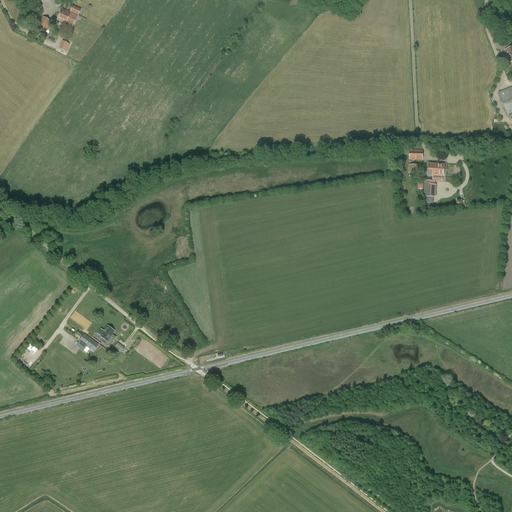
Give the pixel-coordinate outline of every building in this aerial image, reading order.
[(73,6),(70,13),(71,13),(71,12),(78,15),(80,10),(73,6)] [(57,20),(64,24),(67,18),(68,19),(71,13),(70,13),(62,9),(57,20)] [(67,18),(64,24),(66,24),(65,25),(72,28),(78,15),(71,12),(71,13),(68,19),(67,18)] [(42,16),(35,27),(44,33),(51,22),(42,16)] [(511,86),(498,93),(508,116),(511,114),(511,86)] [(423,151),(410,150),(410,160),(423,160),(423,151)] [(427,176),(433,176),(433,172),(436,172),(436,170),(438,170),(438,168),(438,167),(438,164),(428,163),(427,176)] [(433,172),(433,176),(438,177),(438,176),(444,176),(444,164),(438,164),(438,167),(438,168),(438,170),(436,170),(436,172),(433,172)] [(409,165),(408,173),(419,173),(419,165),(409,165)] [(435,182),(425,181),(424,197),(434,197),(435,182)] [(107,326),(103,331),(110,336),(114,331),(107,326)] [(103,331),(100,329),(97,334),(100,336),(99,337),(102,338),(100,341),(105,344),(107,342),(111,337),(110,336),(103,331)] [(83,335),(78,331),(74,338),(90,350),(95,342),(84,334),(83,335)] [(115,349),(124,352),(125,346),(117,344),(115,349)]
